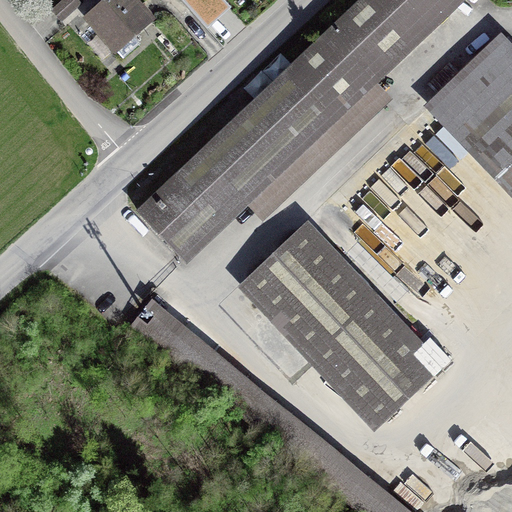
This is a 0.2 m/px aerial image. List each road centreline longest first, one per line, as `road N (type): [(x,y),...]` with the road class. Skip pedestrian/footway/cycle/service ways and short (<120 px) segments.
road 1 (tertiary): [(301,0),(128,162)]
road 2 (residential): [(128,162),(0,7)]
road 3 (tertiary): [(128,162),(0,279)]
